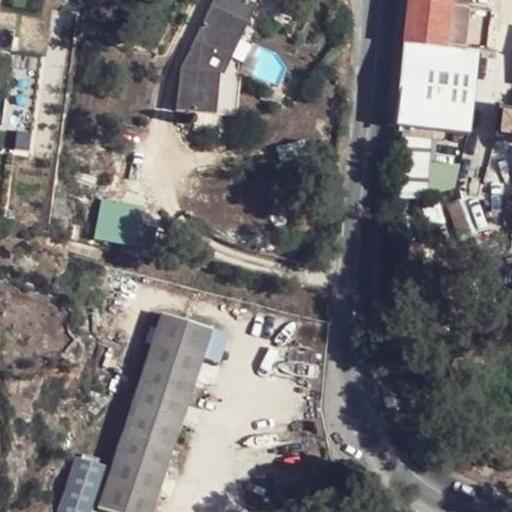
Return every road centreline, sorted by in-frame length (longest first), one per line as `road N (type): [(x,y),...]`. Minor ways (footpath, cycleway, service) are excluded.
road 1 (primary): [(387,471),(360,413),(352,364),(372,0)]
road 2 (primary): [(511,510),(433,494),(387,471)]
